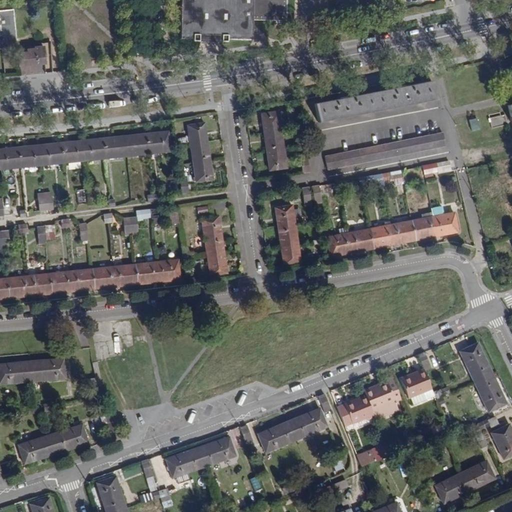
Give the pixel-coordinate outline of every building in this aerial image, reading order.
[(286,0),(180,0),(180,38),(193,38),(192,33),(227,34),(227,39),(252,39),(253,20),(286,20),(286,0)] [(0,48),(17,47),(13,9),(0,9),(0,48)] [(227,41),(227,39),(227,34),(192,33),(193,38),(192,40),(227,41)] [(44,63),(43,46),(34,46),(35,50),(18,53),(19,65),(44,63)] [(435,99),(432,81),(314,104),(317,122),(435,99)] [(294,119),(291,102),(285,103),(287,120),(294,119)] [(260,114),(263,133),(280,131),(277,112),(260,114)] [(507,125),(504,115),(489,118),(492,128),(507,125)] [(471,131),(479,129),(475,117),(467,120),(471,131)] [(306,136),(303,122),(296,123),(298,137),(306,136)] [(212,178),(204,123),(187,126),(195,181),(212,178)] [(263,133),(266,152),(283,149),(280,131),(263,133)] [(167,132),(146,134),(148,154),(169,151),(167,132)] [(449,145),(446,132),(329,155),(332,169),(449,145)] [(146,134),(125,136),(126,156),(148,154),(146,134)] [(126,156),(125,136),(103,138),(105,158),(126,156)] [(84,161),(105,158),(103,138),(82,141),(84,161)] [(84,161),(82,141),(60,143),(62,163),(84,161)] [(60,143),(39,145),(41,165),(62,163),(60,143)] [(41,165),(39,145),(18,148),(20,167),(41,165)] [(18,148),(0,149),(0,169),(20,167),(18,148)] [(286,167),(283,149),(266,152),(269,170),(286,167)] [(314,171),(311,155),(306,156),(308,171),(314,171)] [(491,163),(495,176),(511,172),(511,170),(509,158),(491,163)] [(450,171),(448,161),(422,166),(424,177),(432,176),(432,173),(437,172),(438,174),(450,171)] [(421,180),(418,166),(400,170),(403,184),(403,185),(421,181),(421,180)] [(393,181),(394,186),(403,184),(400,170),(380,174),(382,183),(393,181)] [(382,183),(380,174),(371,175),(373,183),(374,188),(383,186),(382,183)] [(359,178),(361,190),(367,189),(366,184),(373,183),(371,175),(359,178)] [(361,190),(359,178),(337,182),(339,191),(346,190),(346,194),(352,193),(353,199),(362,197),(361,190)] [(130,201),(140,200),(138,185),(129,186),(129,189),(130,201)] [(168,197),(167,185),(159,186),(160,198),(168,197)] [(321,201),(318,186),(312,187),(314,202),(321,201)] [(95,204),(93,187),(87,188),(88,204),(95,204)] [(310,203),(308,187),(301,189),(304,204),(310,203)] [(130,201),(129,189),(121,190),(122,204),(131,203),(130,201)] [(38,210),(46,209),(44,193),(37,194),(38,210)] [(73,197),(75,211),(87,209),(85,196),(73,197)] [(12,208),(11,199),(2,200),(4,215),(13,214),(12,208)] [(275,208),(277,227),(294,225),(292,206),(275,208)] [(148,218),(162,217),(161,207),(147,209),(148,218)] [(168,210),(169,224),(178,223),(177,209),(168,210)] [(432,216),(436,236),(457,232),(453,212),(442,214),(432,216)] [(104,223),(112,222),(111,214),(104,215),(104,223)] [(414,240),(436,236),(432,216),(421,218),(410,221),(414,240)] [(136,217),(129,218),(131,234),(138,233),(136,217)] [(201,219),(204,238),(221,236),(218,217),(201,219)] [(125,235),(131,234),(129,218),(123,219),(125,235)] [(61,220),(62,228),(69,227),(68,219),(61,220)] [(410,221),(390,225),(394,244),(414,240),(410,221)] [(19,233),(27,232),(26,224),(18,225),(19,233)] [(87,240),(86,224),(79,224),(81,240),(87,240)] [(55,239),(54,225),(43,226),(45,240),(55,239)] [(297,243),(294,225),(277,227),(280,245),(297,243)] [(390,225),(368,229),(372,248),(394,244),(390,225)] [(16,236),(15,226),(0,227),(1,231),(1,238),(16,236)] [(45,240),(43,226),(36,227),(38,243),(45,243),(45,240)] [(352,252),(372,248),(368,229),(348,233),(352,252)] [(315,233),(316,236),(311,237),(313,245),(321,243),(320,232),(315,233)] [(352,252),(348,233),(339,235),(326,237),(330,257),(352,252)] [(207,256),(223,254),(221,236),(204,238),(207,256)] [(300,261),(297,243),(280,245),(283,264),(300,261)] [(226,273),(223,254),(207,256),(210,275),(226,273)] [(156,262),(158,282),(179,279),(177,260),(156,262)] [(134,264),(136,284),(158,282),(156,262),(134,264)] [(115,286),(136,284),(134,264),(113,267),(115,286)] [(115,286),(113,267),(91,269),(94,289),(115,286)] [(72,291),(94,289),(91,269),(70,271),(72,291)] [(49,274),(51,293),(72,291),(70,271),(49,274)] [(30,296),(51,293),(49,274),(27,276),(30,296)] [(8,298),(30,296),(27,276),(6,278),(8,298)] [(0,298),(8,298),(6,278),(0,278),(0,298)] [(459,351),(473,382),(491,373),(477,343),(459,351)] [(417,355),(423,369),(424,371),(430,368),(424,353),(417,355)] [(29,361),(31,381),(64,378),(63,359),(29,361)] [(0,383),(31,381),(29,361),(0,363),(0,383)] [(86,368),(92,395),(98,393),(93,366),(86,368)] [(431,389),(424,371),(423,369),(400,378),(408,398),(431,389)] [(505,403),(491,373),(473,382),(488,412),(505,403)] [(364,395),(370,410),(393,401),(385,381),(362,390),(364,395)] [(433,393),(435,399),(444,396),(448,393),(446,387),(433,393)] [(324,413),(330,410),(324,393),(317,396),(324,413)] [(343,404),(352,424),(372,415),(370,410),(364,395),(343,404)] [(444,396),(435,399),(438,407),(446,403),(444,396)] [(40,404),(33,406),(34,410),(41,408),(54,405),(53,401),(40,404)] [(41,408),(34,410),(17,413),(18,417),(42,412),(41,408)] [(318,408),(288,421),(295,439),(326,427),(318,408)] [(442,415),(445,423),(448,430),(454,427),(447,412),(442,415)] [(498,425),(494,416),(486,420),(489,426),(490,429),(498,425)] [(489,426),(486,420),(476,424),(479,430),(489,426)] [(265,452),(295,439),(288,421),(257,434),(265,452)] [(115,438),(110,423),(103,424),(109,440),(115,438)] [(448,430),(445,423),(430,430),(431,432),(433,436),(440,433),(448,430)] [(49,434),(55,453),(87,443),(81,424),(49,434)] [(489,432),(500,458),(511,452),(511,433),(508,424),(489,432)] [(252,441),(246,426),(239,428),(245,444),(252,441)] [(391,442),(400,437),(397,430),(388,434),(391,442)] [(479,430),(474,433),(481,448),(487,445),(479,430)] [(24,464),(55,453),(49,434),(18,445),(24,464)] [(228,437),(197,447),(203,467),(234,456),(228,437)] [(439,446),(445,443),(442,437),(436,440),(439,446)] [(203,467),(197,447),(165,458),(172,478),(203,467)] [(370,453),(362,457),(365,464),(373,460),(370,453)] [(376,459),(373,460),(365,464),(361,466),(363,471),(364,472),(379,466),(376,459)] [(152,476),(147,460),(141,462),(146,478),(152,476)] [(334,471),(342,468),(339,460),(331,462),(334,471)] [(459,473),(468,491),(494,479),(484,460),(459,473)] [(427,482),(417,461),(409,465),(419,486),(427,482)] [(468,491),(459,473),(434,485),(443,503),(468,491)] [(248,479),(254,496),(264,492),(258,475),(248,479)] [(96,483),(105,511),(115,511),(125,509),(115,477),(96,483)] [(316,492),(330,486),(327,480),(313,485),(316,492)] [(394,484),(382,489),(387,500),(399,495),(394,484)] [(284,494),(294,490),(292,485),(281,489),(284,494)] [(171,505),(166,488),(157,491),(159,497),(163,508),(171,505)] [(297,498),(307,494),(305,488),(295,492),(297,498)] [(142,503),(152,500),(159,497),(157,491),(157,490),(138,496),(141,503),(142,503)] [(29,504),(31,511),(52,511),(48,498),(29,504)] [(153,506),(152,500),(142,503),(144,510),(153,506)] [(398,511),(395,502),(371,511),(398,511)]
